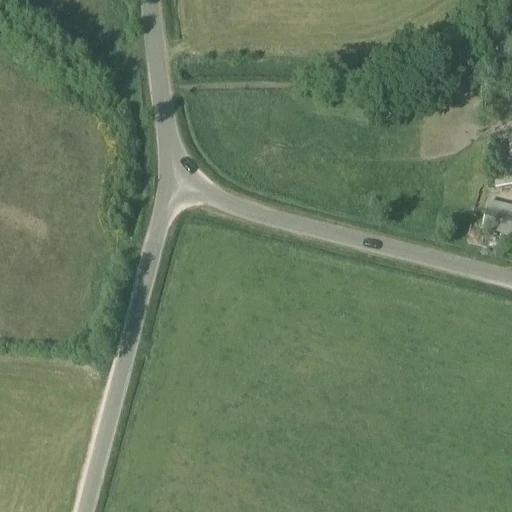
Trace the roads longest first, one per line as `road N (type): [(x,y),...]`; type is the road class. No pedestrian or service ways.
road 1 (unclassified): [(511,276),(170,188)]
road 2 (unclassified): [(84,511),(170,188)]
road 3 (unclassified): [(170,188),(149,0)]
